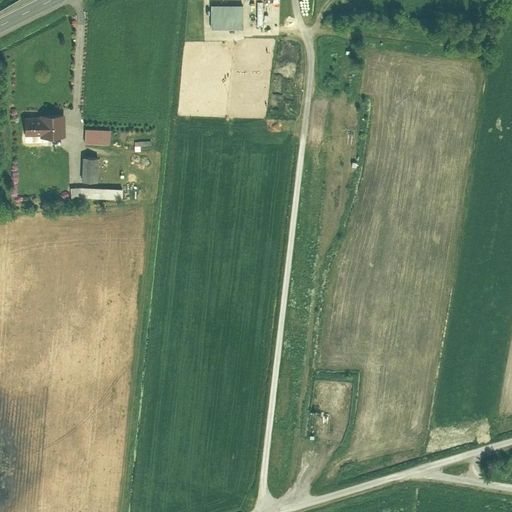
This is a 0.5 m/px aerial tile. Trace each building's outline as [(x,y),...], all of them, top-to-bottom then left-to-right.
[(211,6),(211,30),(243,31),(243,6),(211,6)] [(322,118),(324,107),(318,106),(316,117),(322,118)] [(25,136),(41,136),(41,139),(65,139),(65,115),(40,115),(40,118),(25,118),(25,136)] [(87,123),(86,144),(109,145),(110,125),(87,123)] [(78,155),(77,180),(94,180),(95,156),(78,155)] [(119,186),(68,186),(68,197),(119,197),(119,186)]
